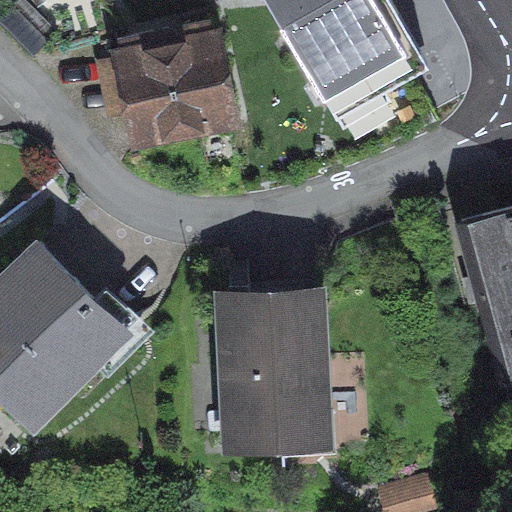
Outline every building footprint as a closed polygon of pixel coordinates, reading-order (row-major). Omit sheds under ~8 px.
[(386,0),(268,0),(337,120),(426,70),(386,0)] [(118,46),(139,140),(233,119),(212,26),(118,46)] [(511,213),(475,223),(511,360),(511,213)] [(38,250),(0,286),(0,387),(32,421),(120,335),(38,250)] [(227,300),(233,445),(324,441),(318,296),(227,300)]
